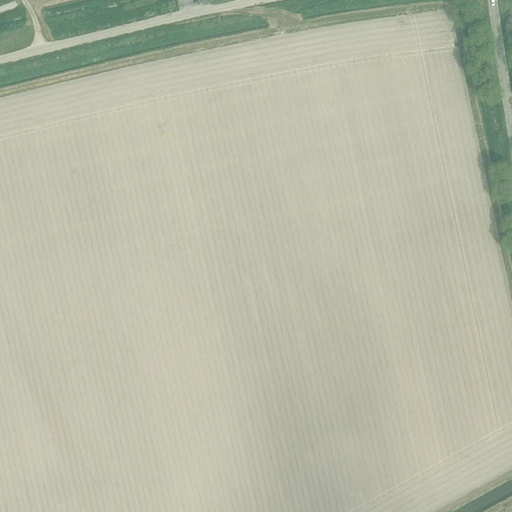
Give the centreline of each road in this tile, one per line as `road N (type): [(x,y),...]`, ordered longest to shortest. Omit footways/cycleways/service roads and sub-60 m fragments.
road 1 (unclassified): [(0,59),(259,0)]
road 2 (unclassified): [(511,124),(493,0)]
